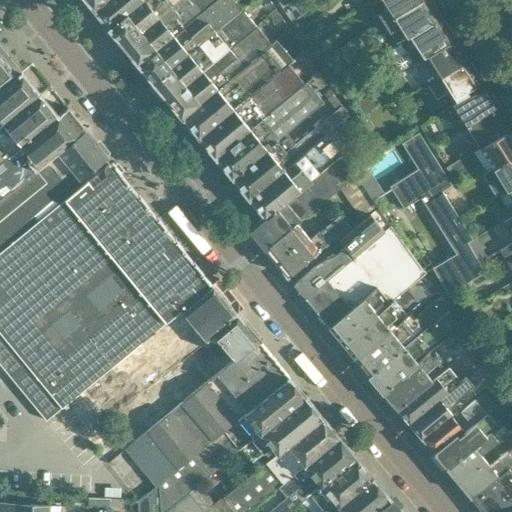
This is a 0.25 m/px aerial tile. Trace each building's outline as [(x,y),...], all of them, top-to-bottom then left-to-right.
[(86,0),(93,9),(104,0),(86,0)] [(108,26),(139,0),(104,0),(93,9),(108,26)] [(122,44),(175,0),(139,0),(108,26),(122,44)] [(215,0),(175,0),(122,44),(137,62),(182,25),(184,26),(215,0)] [(206,35),(213,29),(240,7),(234,0),(215,0),(184,26),(182,25),(137,62),(151,79),(206,35)] [(295,0),(280,0),(288,12),(299,4),(295,0)] [(383,22),(420,0),(374,0),(371,2),(383,22)] [(401,41),(443,16),(432,0),(420,0),(383,22),(396,43),(401,41)] [(228,47),(255,25),(240,7),(213,29),(206,35),(151,79),(166,97),(228,47)] [(455,37),(456,37),(443,16),(401,41),(408,54),(394,61),(399,71),(415,62),(455,37)] [(181,116),(271,43),(255,25),(166,97),(181,116)] [(323,31),(307,40),(313,49),(328,39),(323,31)] [(468,59),(455,37),(415,62),(428,85),(469,59),(468,59)] [(276,39),(271,43),(181,116),(198,135),(287,62),(288,64),(293,60),(276,39)] [(0,88),(21,72),(0,46),(0,88)] [(345,73),(341,66),(336,57),(323,64),(329,73),(333,80),(333,81),(345,73)] [(469,59),(428,85),(436,97),(446,92),(451,99),(451,100),(466,91),(468,95),(486,83),(483,80),(469,58),(468,59),(469,59)] [(288,64),(287,62),(198,135),(199,137),(214,155),(302,82),(288,64)] [(0,125),(39,94),(22,73),(22,72),(21,72),(0,88),(0,125)] [(354,80),(340,89),(348,102),(362,93),(354,80)] [(230,174),(275,138),(276,140),(287,131),(323,102),(306,82),(304,84),(302,82),(214,155),(230,174)] [(453,103),(438,113),(444,121),(450,118),(458,131),(467,126),(498,107),(500,106),(486,83),(468,95),(466,91),(451,100),(453,103)] [(0,125),(0,162),(0,163),(12,153),(57,116),(39,94),(0,125)] [(327,133),(345,118),(349,115),(342,105),(296,142),(287,131),(276,140),(275,138),(230,174),(247,195),(325,131),(327,133)] [(0,163),(0,162),(0,198),(24,180),(24,179),(49,159),(85,129),(83,126),(70,110),(67,107),(57,116),(12,153),(0,163)] [(480,146),(511,128),(498,107),(467,126),(480,146)] [(310,180),(339,155),(341,154),(360,140),(345,118),(327,133),(325,131),(247,195),(265,217),(265,218),(310,181),(310,180)] [(494,167),(511,156),(511,126),(511,128),(480,146),(494,167)] [(80,181),(109,157),(85,129),(49,159),(58,171),(64,166),(67,170),(70,168),(80,181)] [(485,270),(469,242),(473,238),(443,191),(451,185),(418,133),(401,143),(417,169),(390,187),(404,208),(421,197),(456,253),(433,267),(447,292),(485,270)] [(343,158),(341,154),(339,155),(351,173),(352,172),(367,162),(374,156),(362,142),(343,158)] [(351,173),(339,155),(310,180),(310,181),(265,218),(265,217),(249,230),(263,247),(295,220),(296,222),(340,188),(362,219),(352,229),(340,214),(310,239),(307,235),(275,261),(287,276),(320,248),(321,249),(337,235),(346,246),(339,252),(316,265),(294,284),(304,296),(326,278),(384,229),(384,230),(389,226),(390,225),(379,208),(377,209),(352,172),(351,173)] [(511,156),(494,167),(483,173),(497,196),(508,189),(511,186),(511,156)] [(460,158),(446,167),(452,177),(467,169),(460,158)] [(0,364),(0,365),(16,352),(165,229),(128,184),(114,166),(115,165),(111,161),(83,184),(80,181),(70,168),(67,170),(64,166),(58,171),(49,159),(24,179),(24,180),(0,198),(0,364)] [(511,186),(508,189),(511,195),(511,202),(497,212),(503,221),(511,215),(511,186)] [(511,215),(503,221),(511,236),(511,215)] [(275,261),(307,235),(296,222),(295,220),(263,247),(275,261)] [(328,325),(412,256),(389,226),(384,230),(384,229),(326,278),(337,291),(314,309),(328,325)] [(108,371),(212,286),(209,281),(165,229),(16,352),(24,363),(9,375),(46,420),(61,408),(89,385),(107,370),(108,371)] [(511,242),(500,249),(511,269),(511,242)] [(342,342),(422,276),(421,275),(424,273),(412,256),(328,325),(342,342)] [(429,296),(425,291),(431,286),(422,276),(342,342),(355,358),(409,313),(410,313),(429,296)] [(337,291),(326,278),(304,296),(314,309),(337,291)] [(107,370),(89,385),(113,413),(191,350),(236,312),(213,285),(212,286),(108,371),(107,370)] [(369,375),(448,310),(448,309),(451,306),(442,294),(436,300),(414,318),(410,313),(409,313),(355,358),(369,375)] [(418,362),(413,356),(445,331),(449,336),(463,324),(462,322),(460,319),(456,322),(448,310),(369,375),(382,391),(418,362)] [(113,413),(106,419),(128,445),(129,446),(258,339),(236,312),(191,350),(113,413)] [(397,408),(475,343),(472,338),(479,333),(469,318),(462,322),(463,324),(449,336),(418,362),(382,391),(397,408)] [(480,338),(474,341),(475,343),(478,347),(484,343),(480,338)] [(141,467),(274,357),(258,339),(129,446),(128,445),(124,448),(141,467)] [(475,343),(397,408),(408,422),(485,359),(478,347),(475,343)] [(511,357),(511,355),(492,366),(498,376),(501,374),(510,369),(508,365),(511,362),(511,357)] [(196,454),(289,376),(274,357),(141,467),(156,486),(157,486),(196,454)] [(497,375),(485,359),(408,422),(421,438),(451,413),(497,375)] [(511,369),(502,375),(510,387),(511,385),(511,369)] [(247,443),(305,395),(289,376),(196,454),(211,473),(242,446),(246,442),(247,443)] [(451,413),(421,438),(421,437),(432,451),(467,421),(470,425),(486,411),(495,404),(485,390),(453,416),(451,413)] [(270,458),(322,416),(305,395),(247,443),(246,442),(242,446),(253,461),(264,452),(270,458)] [(467,421),(432,451),(433,451),(446,468),(487,435),(486,435),(497,425),(486,411),(470,425),(467,421)] [(511,432),(511,413),(486,435),(487,435),(446,468),(458,483),(486,460),(481,454),(502,437),(504,440),(511,432)] [(279,488),(340,437),(322,416),(270,458),(222,497),(234,511),(248,511),(272,492),(273,492),(279,488)] [(286,497),(267,511),(289,511),(302,501),(303,501),(356,457),(340,437),(279,488),(286,497)] [(470,497),(511,462),(511,446),(490,465),(486,460),(458,483),(470,497)] [(211,473),(196,454),(157,486),(156,486),(139,498),(138,511),(164,511),(189,492),(189,491),(211,473)] [(311,511),(330,511),(373,477),(356,457),(303,501),(311,511)] [(511,462),(470,497),(482,511),(506,511),(511,508),(511,462)] [(372,511),(389,498),(373,477),(330,511),(372,511)] [(205,511),(189,492),(164,511),(205,511)] [(120,506),(121,498),(111,497),(111,506),(120,506)] [(205,511),(234,511),(222,497),(205,511)] [(401,511),(400,510),(389,498),(372,511),(401,511)] [(20,511),(21,502),(0,500),(0,511),(20,511)] [(60,511),(61,504),(21,502),(20,511),(60,511)]
